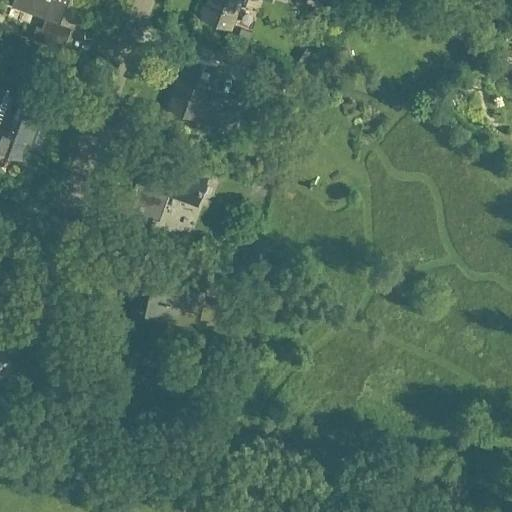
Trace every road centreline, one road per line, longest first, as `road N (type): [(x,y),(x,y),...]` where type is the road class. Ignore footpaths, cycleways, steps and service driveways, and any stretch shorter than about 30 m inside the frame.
road 1 (residential): [(61,231),(147,0)]
road 2 (residential): [(24,390),(61,231)]
